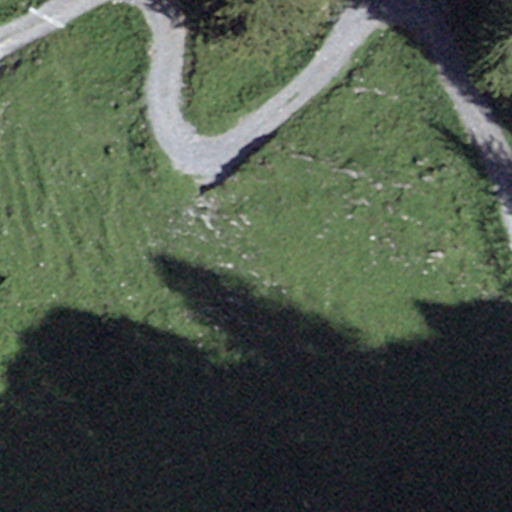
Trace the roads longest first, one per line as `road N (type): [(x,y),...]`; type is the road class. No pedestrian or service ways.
road 1 (track): [(158,0),(166,18),(167,122),(182,148),(200,154),(225,152),(309,86),(380,0)]
road 2 (track): [(421,0),(511,201)]
